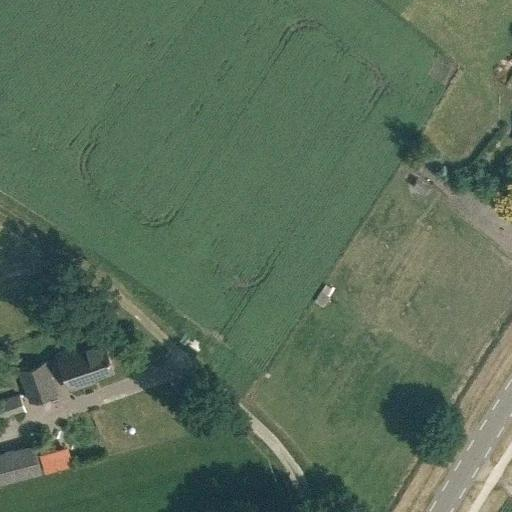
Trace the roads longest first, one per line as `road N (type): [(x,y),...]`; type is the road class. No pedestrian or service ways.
road 1 (track): [(174,354),(94,278),(0,211)]
road 2 (unclassified): [(313,511),(263,433),(174,354)]
road 3 (secondary): [(440,511),(511,398)]
